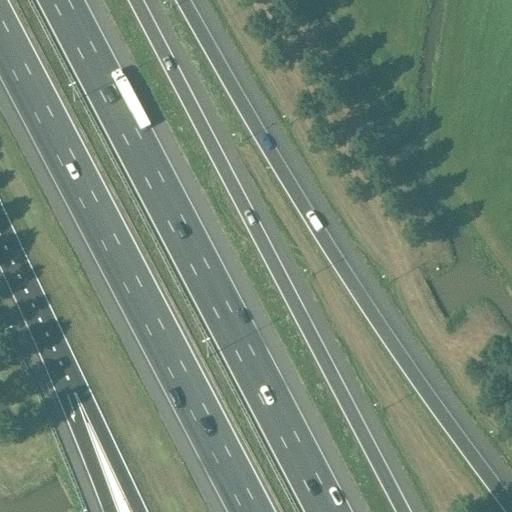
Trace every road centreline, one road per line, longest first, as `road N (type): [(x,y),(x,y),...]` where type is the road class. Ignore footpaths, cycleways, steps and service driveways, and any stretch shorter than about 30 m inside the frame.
road 1 (motorway): [(510,511),(377,330),(184,0)]
road 2 (motorway): [(326,511),(59,0)]
road 3 (motorway): [(401,511),(135,0)]
road 4 (motorway): [(0,33),(249,511)]
road 5 (motorway): [(0,238),(72,390)]
road 6 (motorway): [(72,390),(134,511)]
road 7 (motorway): [(72,390),(111,511)]
